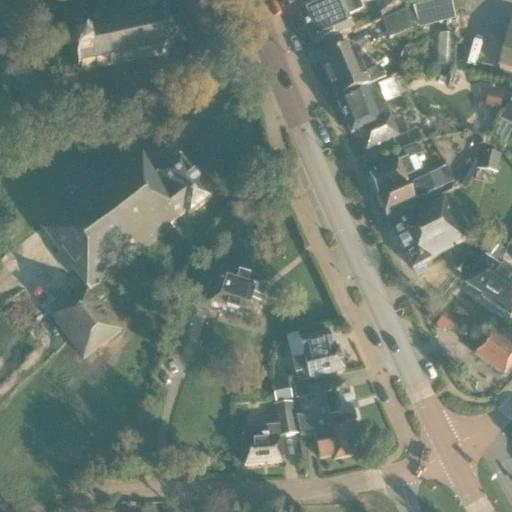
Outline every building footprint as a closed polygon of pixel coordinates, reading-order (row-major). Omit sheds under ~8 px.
[(325,0),(297,12),(312,48),(353,31),(347,19),(362,13),(358,3),(364,0),(325,0)] [(371,0),(379,17),(401,6),(397,0),(371,0)] [(418,30),(451,21),(448,2),(411,11),(381,23),(389,42),(418,30)] [(150,20),(151,23),(104,33),(103,30),(101,30),(101,34),(90,36),(90,33),(87,33),(88,37),(75,39),(75,36),(72,36),(73,40),(70,41),(72,48),(75,63),(77,70),(79,69),(80,73),(82,72),(82,69),(94,66),(95,70),(97,69),(97,66),(108,63),(108,67),(111,67),(110,63),(157,54),(158,57),(162,57),(161,53),(170,43),(174,44),(175,41),(172,40),(170,29),(172,27),(170,24),(167,27),(155,23),(154,19),(150,20)] [(511,21),(497,71),(511,75),(511,21)] [(319,63),(335,102),(384,80),(379,69),(365,75),(360,64),(357,65),(351,49),(319,63)] [(366,154),(391,143),(396,154),(419,145),(414,133),(397,139),(375,88),(336,104),(350,137),(357,134),(366,154)] [(498,112),(502,96),(488,93),(484,109),(498,112)] [(376,199),(404,187),(407,186),(404,180),(413,176),(407,163),(420,157),(417,148),(394,158),(397,164),(372,174),(374,178),(368,180),(376,199)] [(188,219),(210,202),(179,161),(157,178),(140,154),(41,230),(89,293),(52,322),(83,362),(120,334),(97,304),(108,296),(100,286),(173,231),(169,227),(185,215),(188,219)] [(475,172),(494,176),(498,158),(480,154),(475,172)] [(404,187),(376,199),(377,202),(375,202),(379,212),(381,212),(385,222),(414,210),(411,204),(434,194),(428,179),(411,186),(413,190),(407,193),(404,187)] [(389,229),(412,272),(465,244),(443,202),(389,229)] [(466,256),(452,272),(460,278),(473,262),(466,256)] [(480,300),(509,320),(511,315),(511,274),(502,267),(499,271),(483,260),(465,287),(481,298),(480,300)] [(220,273),(216,285),(202,281),(193,310),(207,314),(209,308),(254,322),(265,287),(220,273)] [(439,323),(435,330),(445,336),(450,329),(439,323)] [(509,343),(511,337),(511,330),(504,325),(498,335),(509,343)] [(474,358),(502,378),(511,365),(511,352),(489,336),(474,358)] [(292,367),(297,387),(343,375),(337,352),(331,353),(328,340),(299,347),(303,364),(292,367)] [(275,406),(291,402),(288,386),(271,390),(275,406)] [(295,403),(309,400),(306,386),(292,389),(295,403)] [(355,457),(347,425),(355,424),(345,386),(319,392),(326,423),(310,427),(318,462),(332,458),(334,463),(355,457)] [(279,441),(296,438),(292,407),(272,410),(274,429),(267,430),(240,433),(243,469),(281,466),(279,441)]
